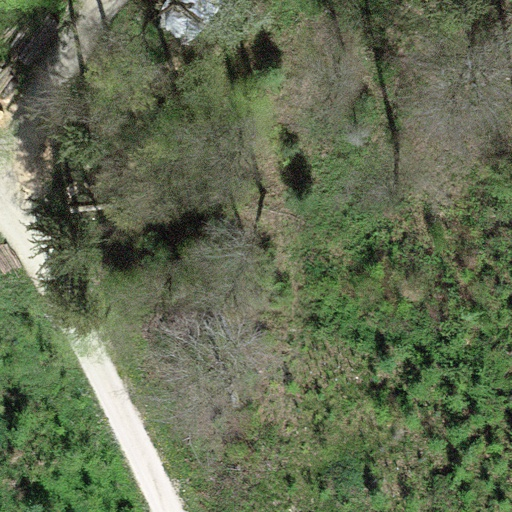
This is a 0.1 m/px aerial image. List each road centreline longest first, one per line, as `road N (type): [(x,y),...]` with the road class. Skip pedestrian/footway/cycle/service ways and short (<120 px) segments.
road 1 (track): [(0,191),(76,318),(171,511)]
road 2 (track): [(0,147),(95,0)]
